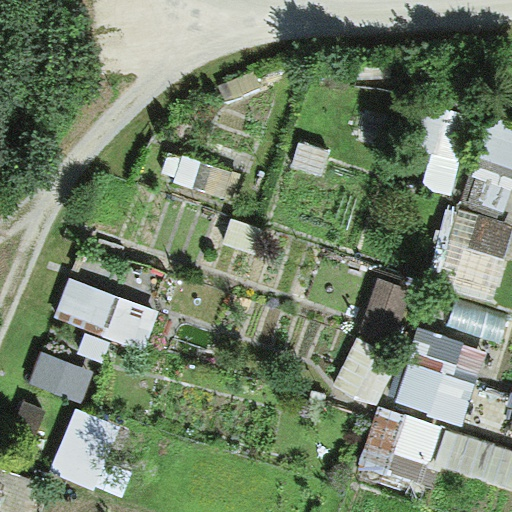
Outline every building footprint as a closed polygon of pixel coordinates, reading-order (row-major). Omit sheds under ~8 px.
[(511,213),(511,211),(511,120),(499,116),(474,202),(511,213)] [(511,218),(469,203),(447,265),(503,285),(511,260),(511,218)] [(384,271),(365,328),(401,340),(421,284),(384,271)] [(63,311),(156,342),(168,305),(76,274),(63,311)] [(101,369),(119,340),(69,310),(51,339),(101,369)] [(421,353),(487,377),(496,352),(430,328),(421,353)] [(91,399),(102,369),(48,350),(37,381),(91,399)] [(471,422),(485,381),(416,357),(402,398),(471,422)] [(511,441),(419,409),(405,448),(511,485),(511,441)]
